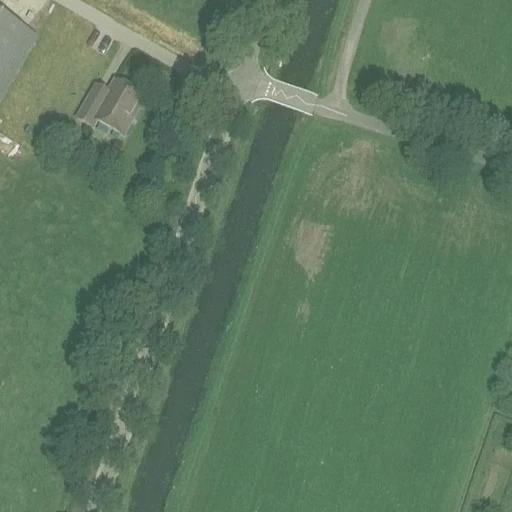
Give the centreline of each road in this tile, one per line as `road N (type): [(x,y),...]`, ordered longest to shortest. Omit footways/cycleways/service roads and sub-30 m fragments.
road 1 (tertiary): [(104,511),(240,78)]
road 2 (unclassified): [(511,169),(240,78)]
